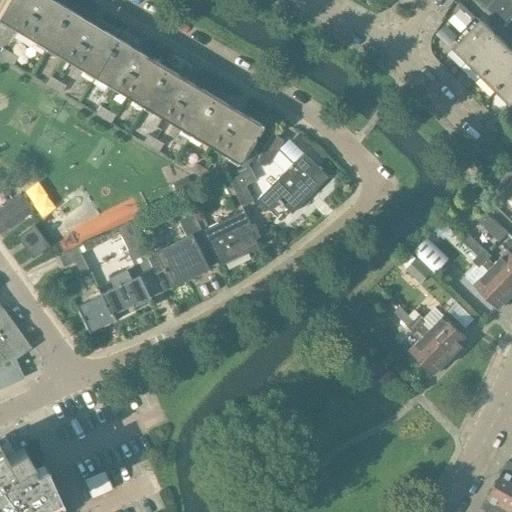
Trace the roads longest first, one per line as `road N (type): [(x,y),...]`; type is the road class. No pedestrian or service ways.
road 1 (residential): [(75,378),(295,261),(384,183),(313,115),(114,0)]
road 2 (residential): [(443,511),(511,375)]
road 3 (residential): [(75,378),(0,276)]
